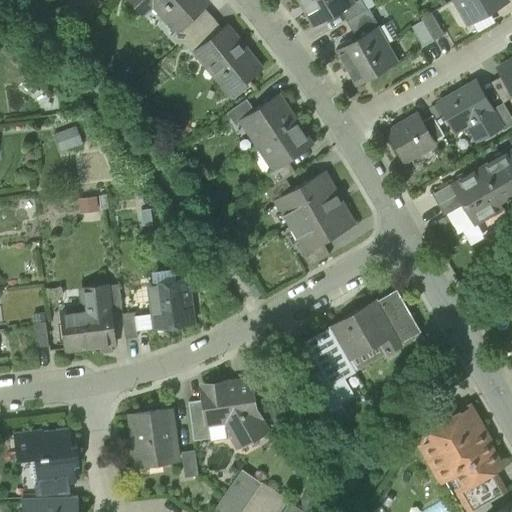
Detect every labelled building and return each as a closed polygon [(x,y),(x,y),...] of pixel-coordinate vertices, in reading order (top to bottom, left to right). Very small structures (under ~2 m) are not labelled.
[(177,31),(202,8),(204,7),(198,0),(128,0),(142,14),(152,4),(157,0),(159,0),(166,7),(160,12),(177,31)] [(157,0),(152,4),(160,12),(166,7),(159,0),(157,0)] [(351,4),(348,0),(304,0),(301,2),(315,26),(341,11),(351,5),(351,4)] [(341,11),(347,22),(367,10),(361,0),(358,0),(351,4),(351,5),(341,11)] [(505,0),(457,0),(471,23),(490,12),(507,2),(505,0)] [(179,46),(183,43),(212,19),(202,8),(177,31),(171,36),(179,46)] [(377,26),(367,10),(347,22),(356,38),(377,26)] [(496,22),(490,12),(471,23),(477,33),(496,22)] [(421,19),(422,21),(434,41),(444,35),(431,13),(421,19)] [(221,30),(212,19),(183,43),(192,54),(195,52),(195,51),(221,30)] [(423,47),(434,41),(422,21),(412,27),(423,47)] [(215,77),(230,95),(262,69),(260,67),(258,69),(245,53),(244,53),(234,41),(237,39),(226,25),(221,30),(195,51),(195,52),(196,53),(200,49),(213,65),(215,63),(222,71),(215,77)] [(336,50),(346,68),(388,44),(378,26),(377,26),(356,38),(336,50)] [(260,67),(237,39),(234,41),(244,53),(245,53),(258,69),(260,67)] [(398,62),(388,44),(346,68),(356,86),(398,62)] [(196,53),(215,77),(222,71),(215,63),(213,65),(200,49),(196,53)] [(511,59),(497,68),(501,75),(511,94),(511,59)] [(490,81),(503,103),(511,97),(511,94),(501,75),(490,81)] [(468,125),(477,140),(500,127),(501,126),(491,110),(475,82),(439,103),(455,132),(468,125)] [(300,132),(293,122),(285,110),(287,109),(278,94),(254,110),(241,119),(241,121),(242,121),(243,120),(250,130),(249,131),(258,145),(267,158),(268,157),(275,167),(274,168),(274,169),(275,170),(288,162),(312,146),(302,131),(300,132)] [(227,113),(235,125),(241,121),(241,119),(254,110),(247,99),(227,113)] [(511,125),(511,118),(503,103),(491,110),(501,126),(500,127),(503,131),(511,125)] [(285,110),(293,122),(295,120),(287,109),(285,110)] [(387,132),(404,162),(435,144),(434,142),(422,121),(418,114),(387,132)] [(422,121),(434,142),(444,136),(432,116),(422,121)] [(242,121),(249,131),(250,130),(243,120),(242,121)] [(302,131),(295,120),(293,122),(300,132),(302,131)] [(53,133),(60,151),(83,142),(76,124),(53,133)] [(479,168),(498,200),(511,191),(511,181),(509,176),(511,174),(511,149),(479,168)] [(268,157),(267,158),(274,168),(275,167),(268,157)] [(267,173),(275,185),(286,179),(295,173),(288,162),(275,170),(274,169),(267,173)] [(503,209),(500,204),(498,200),(479,168),(452,183),(458,194),(464,204),(476,224),(503,209)] [(305,253),(323,243),(354,225),(323,171),(292,189),(274,200),(290,227),(305,253)] [(511,174),(509,176),(511,181),(511,191),(498,200),(500,204),(511,196),(511,174)] [(292,189),(286,179),(275,185),(265,191),(272,202),(274,200),(292,189)] [(433,194),(439,205),(458,194),(452,183),(433,194)] [(464,204),(458,194),(439,205),(445,216),(464,204)] [(99,210),(98,195),(78,196),(79,211),(99,210)] [(302,255),(309,267),(330,255),(323,243),(305,253),(302,255)] [(152,270),(154,282),(180,279),(178,267),(152,270)] [(135,317),(137,331),(193,324),(187,278),(180,279),(154,282),(149,283),(153,314),(135,317)] [(106,286),(110,311),(116,310),(122,309),(118,284),(106,286)] [(61,312),(66,352),(114,345),(110,311),(106,286),(83,289),(85,309),(61,312)] [(330,326),(331,327),(349,360),(379,343),(386,355),(403,345),(401,343),(420,332),(396,290),(377,301),(377,300),(330,326)] [(138,337),(137,331),(135,317),(134,313),(122,314),(125,339),(138,337)] [(34,324),(37,348),(49,346),(46,324),(46,322),(34,324)] [(356,372),(349,360),(331,327),(308,340),(319,358),(315,360),(321,370),(330,386),(331,386),(343,379),(356,372)] [(349,360),(356,372),(386,355),(379,343),(349,360)] [(310,377),(331,414),(343,407),(339,401),(331,386),(330,386),(321,370),(310,377)] [(351,394),(343,379),(331,386),(339,401),(351,394)] [(208,426),(209,426),(225,423),(232,436),(239,448),(237,443),(264,428),(267,433),(254,408),(250,383),(227,387),(227,385),(203,388),(204,400),(208,426)] [(189,402),(194,441),(210,439),(211,438),(209,426),(208,426),(204,400),(189,402)] [(456,471),(464,486),(490,471),(499,466),(484,441),(483,443),(477,434),(479,432),(481,431),(469,409),(431,431),(436,439),(422,446),(441,480),(455,472),(456,471)] [(130,415),(137,467),(178,461),(171,410),(130,415)] [(229,439),(232,436),(225,423),(209,426),(211,438),(210,439),(211,441),(229,439)] [(47,484),(47,486),(69,483),(77,482),(76,467),(80,467),(77,446),(73,447),(70,429),(42,433),(42,430),(14,434),(18,462),(44,458),(47,484)] [(181,452),(185,478),(199,476),(195,450),(181,452)] [(242,470),(235,480),(255,493),(262,483),(242,470)] [(468,490),(478,508),(489,502),(503,494),(490,471),(464,486),(467,490),(468,490)] [(235,480),(228,490),(248,503),(255,493),(235,480)] [(36,486),(37,498),(70,497),(69,483),(47,486),(47,484),(36,486)] [(228,490),(221,499),(239,511),(241,511),(248,503),(228,490)] [(459,495),(469,511),(471,511),(478,508),(468,490),(467,490),(466,491),(459,495)] [(79,511),(79,497),(71,497),(70,497),(37,498),(23,499),(23,511),(79,511)] [(239,511),(221,499),(215,509),(212,511),(239,511)] [(303,511),(290,502),(282,511),(303,511)] [(495,511),(489,502),(478,508),(471,511),(495,511)] [(511,511),(511,502),(495,511),(511,511)]
